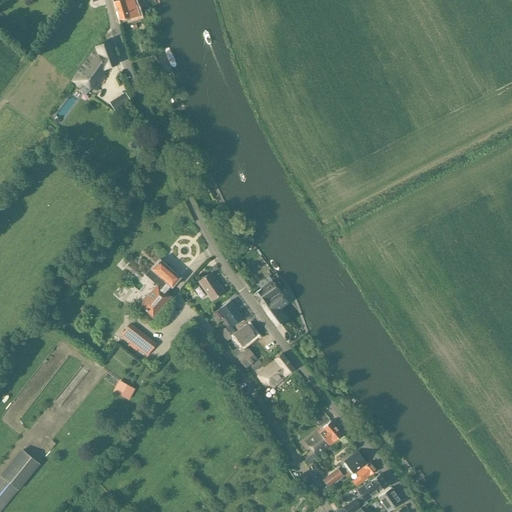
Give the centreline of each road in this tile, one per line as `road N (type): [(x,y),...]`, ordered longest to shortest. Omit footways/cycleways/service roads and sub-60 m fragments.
road 1 (residential): [(412,511),(216,254),(128,71),(108,0)]
road 2 (residential): [(330,511),(219,339)]
